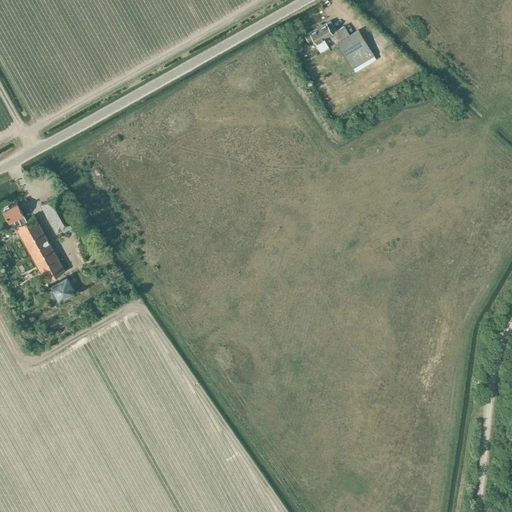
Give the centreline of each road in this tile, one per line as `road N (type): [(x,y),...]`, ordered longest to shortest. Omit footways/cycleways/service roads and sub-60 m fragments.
road 1 (unclassified): [(0,169),(310,0)]
road 2 (track): [(477,511),(488,390),(511,319)]
